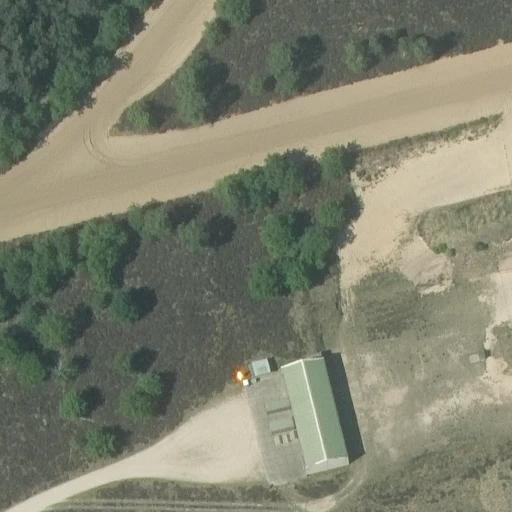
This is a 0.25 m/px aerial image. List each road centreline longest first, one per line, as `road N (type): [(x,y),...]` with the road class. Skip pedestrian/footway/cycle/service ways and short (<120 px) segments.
road 1 (track): [(0,214),(511,82)]
road 2 (track): [(8,212),(187,0)]
road 3 (track): [(18,511),(90,481),(252,432)]
